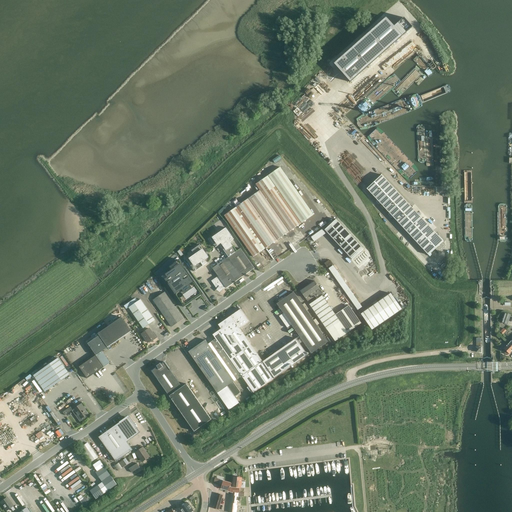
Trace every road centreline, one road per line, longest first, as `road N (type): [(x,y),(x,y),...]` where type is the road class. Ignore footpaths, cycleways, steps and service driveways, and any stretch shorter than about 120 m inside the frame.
road 1 (secondary): [(196,473),(351,381),(511,365)]
road 2 (unclassified): [(143,392),(134,377),(140,362),(277,267),(301,264)]
road 3 (unclassified): [(0,488),(143,392)]
